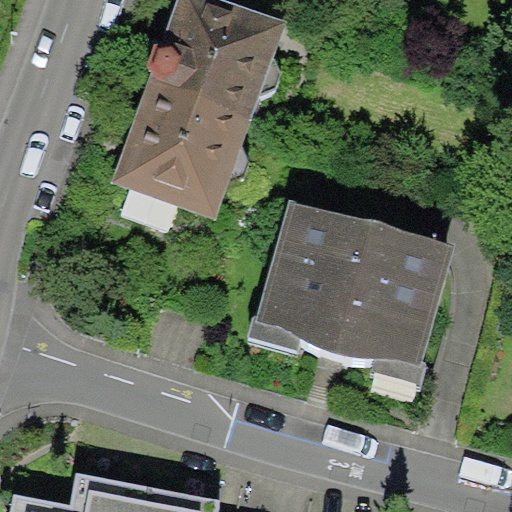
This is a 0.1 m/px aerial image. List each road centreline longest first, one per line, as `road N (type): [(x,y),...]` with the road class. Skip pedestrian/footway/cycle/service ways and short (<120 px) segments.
road 1 (residential): [(0,340),(511,497)]
road 2 (tertiary): [(0,213),(76,0)]
